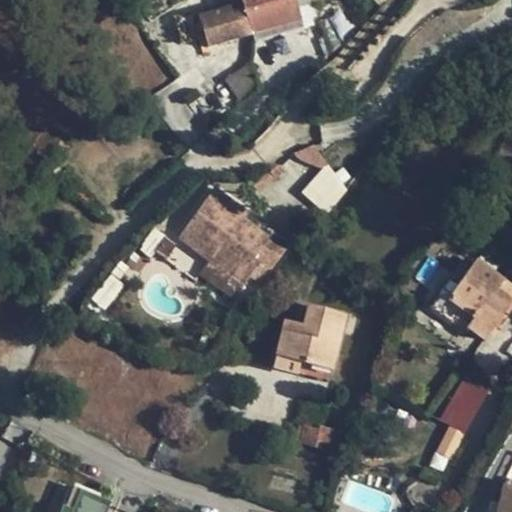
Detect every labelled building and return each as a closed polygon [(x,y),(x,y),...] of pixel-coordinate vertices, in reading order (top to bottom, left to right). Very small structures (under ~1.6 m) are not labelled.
[(301,21),(295,0),(239,0),(241,2),(199,14),(204,34),(208,49),(301,21)] [(185,40),(204,34),(199,14),(179,20),(185,40)] [(247,65),(201,98),(217,118),(262,86),(247,65)] [(351,180),(327,160),(300,192),(325,212),(351,180)] [(242,210),(209,185),(174,233),(239,279),(243,274),(252,261),(262,269),(281,244),(263,231),(260,235),(236,217),(242,210)] [(511,301),(497,290),(503,281),(476,260),(459,286),(449,280),(430,308),(463,333),(467,330),(484,342),(511,303),(511,301)] [(262,269),(252,261),(243,274),(253,281),(262,269)] [(300,336),(281,331),(274,356),(332,371),(345,318),(307,308),(303,326),(300,336)] [(283,321),(281,331),(300,336),(303,326),(283,321)] [(330,382),(332,371),(274,356),(271,367),(330,382)] [(460,378),(440,421),(449,425),(435,455),(452,463),(486,389),(460,378)] [(299,442),(331,451),(336,432),(318,426),(316,430),(304,427),(299,442)] [(174,511),(44,459),(31,488),(54,498),(49,511),(174,511)] [(511,511),(511,483),(505,482),(497,511),(511,511)]
